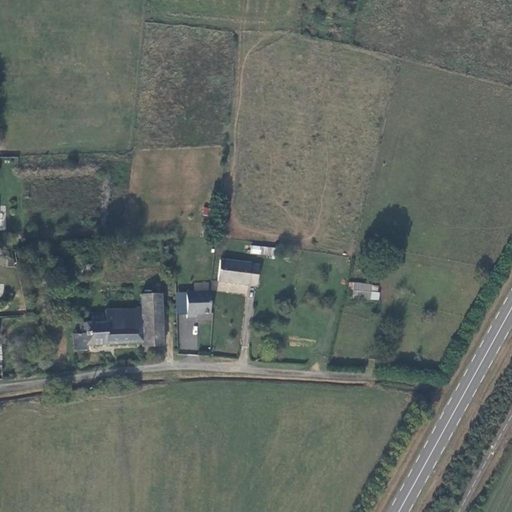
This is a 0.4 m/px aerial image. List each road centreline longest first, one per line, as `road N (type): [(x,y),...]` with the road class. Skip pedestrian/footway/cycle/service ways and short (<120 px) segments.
road 1 (unclassified): [(426,386),(168,367),(0,391)]
road 2 (secondary): [(399,511),(511,308)]
